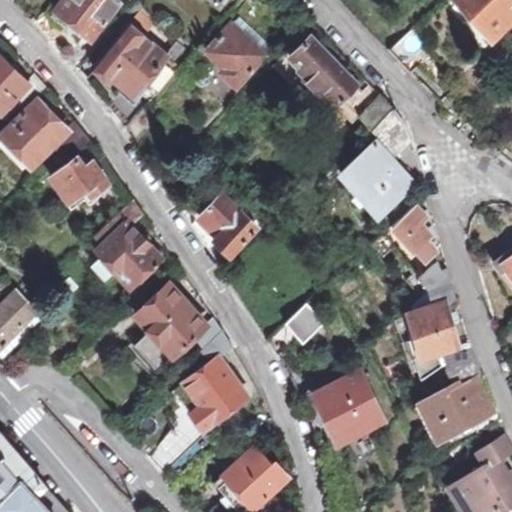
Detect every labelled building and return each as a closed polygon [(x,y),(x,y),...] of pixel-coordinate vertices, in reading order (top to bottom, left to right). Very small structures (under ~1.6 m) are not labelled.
[(81,42),(64,63),(79,75),(96,53),(87,47),(116,10),(110,5),(112,2),(109,0),(66,0),(52,19),(81,42)] [(511,22),(511,0),(459,0),(459,1),(493,40),(511,22)] [(125,98),(111,115),(126,132),(148,107),(137,96),(165,63),(177,75),(191,60),(175,46),(164,60),(143,42),(154,28),(139,15),(91,73),(109,89),(112,86),(125,98)] [(266,59),(231,27),(206,56),(218,66),(215,70),(215,78),(217,80),(220,77),(237,92),(266,59)] [(356,88),(310,43),(292,61),(304,72),(302,74),(310,82),(307,84),(325,102),(328,99),(336,108),(356,88)] [(413,45),(395,61),(408,75),(426,59),(413,45)] [(45,90),(35,79),(27,87),(0,58),(0,117),(16,102),(24,110),(45,90)] [(90,79),(86,86),(99,101),(105,93),(90,79)] [(371,132),(393,110),(383,100),(381,97),(359,120),(371,132)] [(52,149),(61,159),(85,138),(75,125),(66,133),(37,104),(0,137),(0,143),(9,153),(13,150),(32,170),(52,149)] [(405,128),(396,113),(374,134),(381,141),(345,177),(384,218),(415,187),(392,162),(410,145),(405,128)] [(80,163),(96,151),(85,138),(61,159),(69,168),(54,179),(71,204),(89,191),(94,199),(109,188),(94,165),(86,171),(80,163)] [(77,212),(94,199),(89,191),(71,204),(77,212)] [(443,247),(427,195),(373,246),(385,260),(393,252),(406,265),(410,270),(443,247)] [(224,200),(194,229),(221,268),(255,233),(224,200)] [(131,228),(143,217),(135,206),(132,203),(108,227),(116,235),(97,255),(122,280),(132,270),(142,280),(162,260),(131,228)] [(508,273),(511,277),(511,251),(494,265),(502,278),(503,277),(508,273)] [(454,285),(450,272),(445,275),(438,267),(416,278),(430,297),(454,285)] [(132,289),(142,280),(132,270),(122,280),(132,289)] [(511,277),(508,273),(503,277),(511,288),(511,277)] [(454,285),(430,297),(436,314),(409,323),(422,358),(462,344),(452,311),(462,307),(457,295),(454,285)] [(207,326),(191,309),(170,287),(137,318),(151,334),(173,358),(197,337),(207,326)] [(0,352),(35,316),(15,295),(0,310),(0,352)] [(324,326),(310,306),(271,342),(280,357),(299,339),(306,346),(324,326)] [(206,349),(224,332),(215,319),(207,326),(197,337),(206,349)] [(206,349),(204,351),(216,364),(177,392),(196,417),(159,463),(181,487),(197,471),(185,457),(205,433),(251,399),(228,366),(233,363),(228,355),(235,350),(224,332),(206,349)] [(173,358),(151,334),(136,348),(132,343),(125,349),(152,378),(173,358)] [(452,373),(480,358),(475,346),(446,357),(452,373)] [(452,373),(450,374),(458,390),(425,406),(441,439),(494,414),(480,379),(486,376),(480,358),(452,373)] [(386,423),(362,372),(318,395),(341,445),(386,423)] [(0,492),(27,463),(0,433),(0,492)] [(456,494),(466,511),(507,511),(511,509),(511,481),(502,464),(511,458),(511,448),(506,438),(476,457),(485,474),(456,494)] [(258,449),(226,479),(240,495),(233,501),(242,511),(256,511),(291,480),(277,464),(274,467),(258,449)] [(68,511),(27,463),(0,492),(0,511),(68,511)] [(227,506),(233,501),(240,495),(226,479),(214,490),(227,506)]
